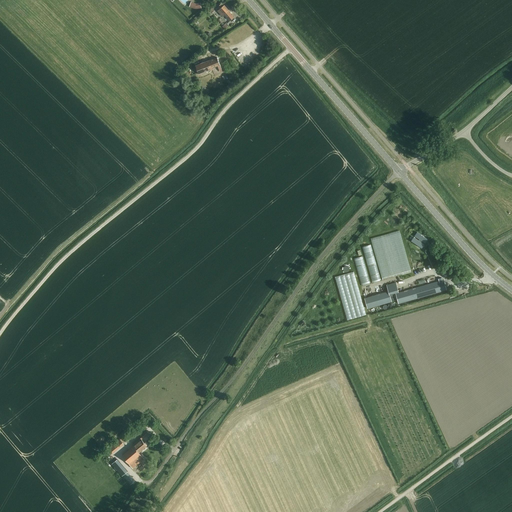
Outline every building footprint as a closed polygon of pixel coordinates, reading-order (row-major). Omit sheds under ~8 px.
[(219,8),(220,9),(218,11),(222,16),(224,15),(230,21),(234,18),(228,11),(228,10),(224,5),(223,6),(221,4),(216,8),(217,9),(219,8)] [(259,54),(249,64),(251,66),(261,56),(259,54)] [(220,71),(222,70),(217,57),(196,66),(199,75),(211,70),(211,71),(219,68),(220,71)] [(389,234),(371,239),(383,280),(401,275),(389,234)] [(371,246),(362,248),(373,283),(381,281),(371,246)] [(362,257),(354,259),(362,286),(370,284),(362,257)] [(347,322),(366,316),(353,273),(335,278),(347,322)] [(399,303),(447,290),(444,280),(396,293),(399,303)] [(390,294),(400,291),(397,282),(387,285),(389,292),(365,298),(368,307),(392,301),(390,294)] [(141,439),(148,433),(145,430),(138,436),(139,438),(132,444),(133,445),(121,455),(132,468),(144,458),(139,452),(146,446),(141,439)]
